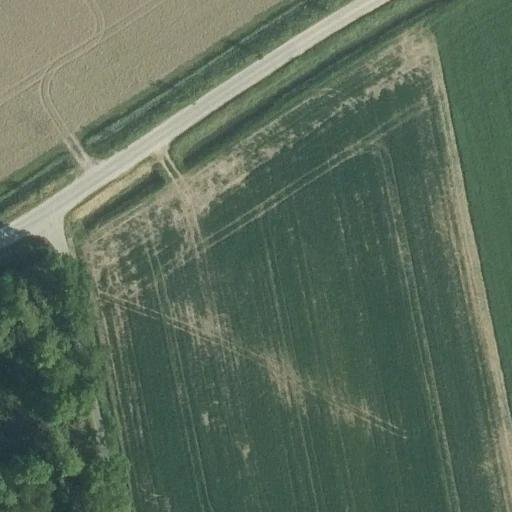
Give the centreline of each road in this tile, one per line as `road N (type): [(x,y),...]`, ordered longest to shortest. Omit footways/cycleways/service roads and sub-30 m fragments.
road 1 (unclassified): [(50,218),(238,83),(382,0)]
road 2 (unclassified): [(110,511),(50,218)]
